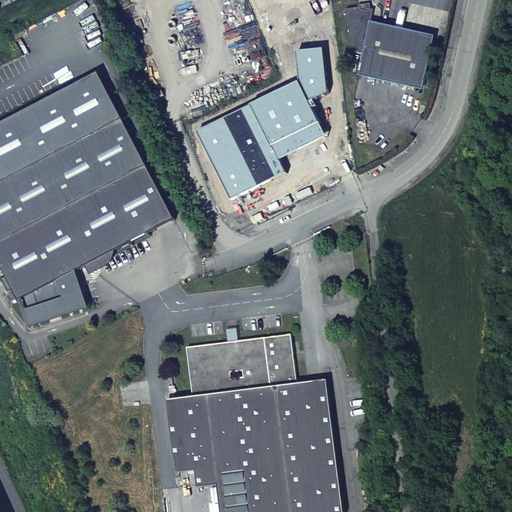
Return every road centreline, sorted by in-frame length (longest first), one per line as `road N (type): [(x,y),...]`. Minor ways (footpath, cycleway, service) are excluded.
road 1 (unclassified): [(413,511),(366,192)]
road 2 (unclassified): [(366,192),(441,138),(476,0)]
road 3 (unclassified): [(210,264),(366,192)]
